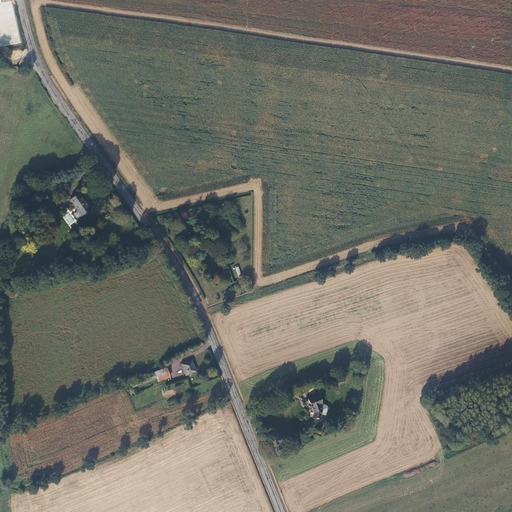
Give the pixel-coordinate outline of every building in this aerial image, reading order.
[(0,0),(0,46),(20,43),(13,1),(1,2),(0,0)] [(80,194),(71,200),(78,210),(78,211),(82,216),(91,210),(90,207),(89,208),(81,197),(82,196),(80,194)] [(197,371),(192,359),(181,364),(186,376),(197,371)] [(167,367),(155,372),(157,378),(159,382),(171,377),(167,367)] [(157,378),(155,372),(149,375),(151,380),(157,378)] [(131,382),(133,388),(151,380),(149,375),(131,382)] [(319,395),(308,399),(310,404),(308,405),(308,406),(308,407),(309,409),(310,409),(312,408),(314,412),(313,418),(322,419),(322,414),(327,415),(328,407),(327,405),(325,404),(323,404),(319,395)]
